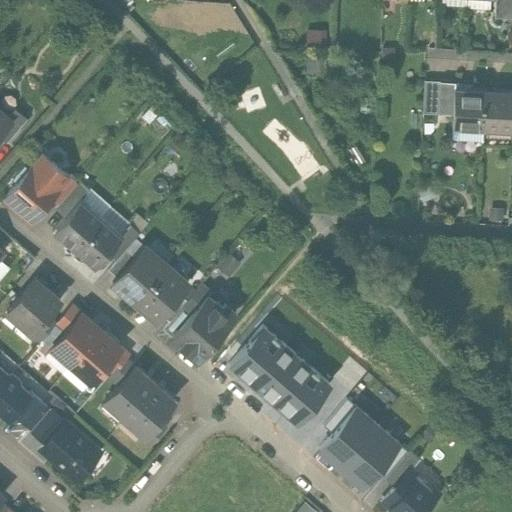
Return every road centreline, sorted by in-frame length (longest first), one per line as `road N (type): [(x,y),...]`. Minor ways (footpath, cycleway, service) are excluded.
road 1 (residential): [(237,0),(375,225),(316,224)]
road 2 (residential): [(204,394),(0,213)]
road 3 (residential): [(343,511),(232,419)]
